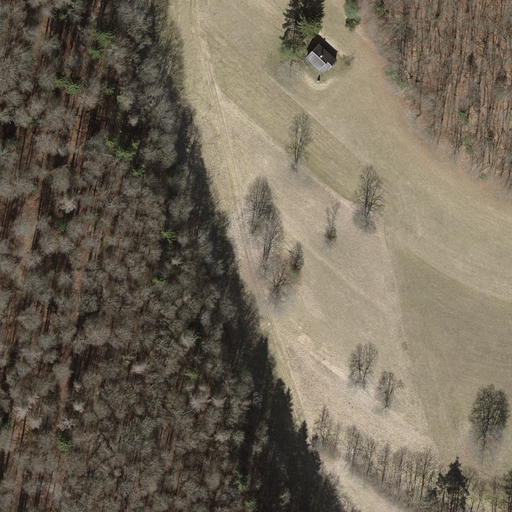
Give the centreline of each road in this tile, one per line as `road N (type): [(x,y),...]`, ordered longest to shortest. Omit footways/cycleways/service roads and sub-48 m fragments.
road 1 (track): [(195,0),(244,238),(313,450),(343,511)]
road 2 (track): [(100,0),(74,30),(62,78),(79,203),(80,291),(49,460)]
